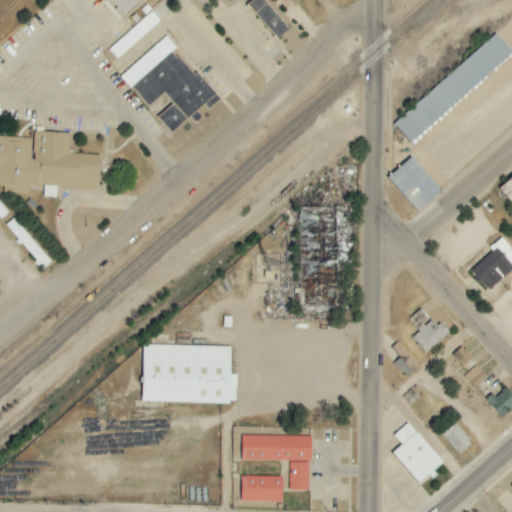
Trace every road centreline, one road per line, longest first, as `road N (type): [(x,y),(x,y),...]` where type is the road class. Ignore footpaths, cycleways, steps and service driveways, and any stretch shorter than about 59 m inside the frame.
road 1 (tertiary): [(373,511),(373,0)]
road 2 (residential): [(373,1),(333,48),(0,341)]
road 3 (residential): [(377,250),(416,247),(511,163)]
road 4 (residential): [(511,364),(416,247)]
